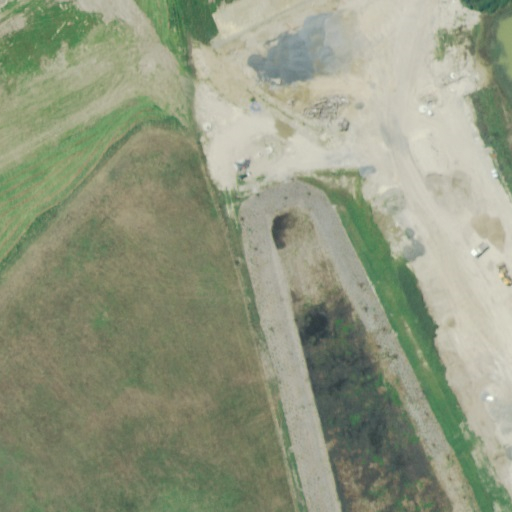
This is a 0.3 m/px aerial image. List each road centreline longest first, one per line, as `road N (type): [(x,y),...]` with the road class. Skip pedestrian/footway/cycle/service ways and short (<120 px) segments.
road 1 (track): [(327,0),(336,48),(330,95),(511,463)]
road 2 (primary): [(341,0),(511,352)]
road 3 (track): [(330,95),(224,162)]
